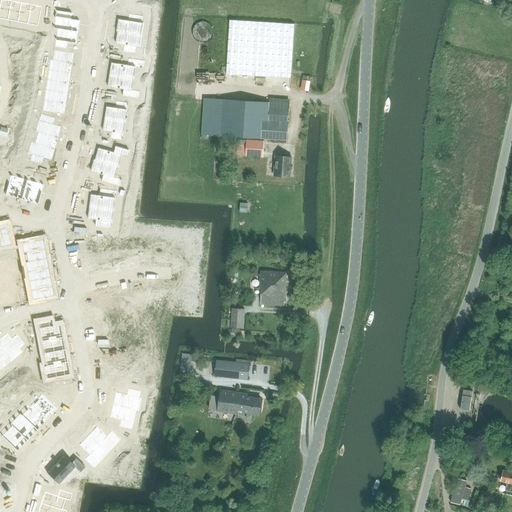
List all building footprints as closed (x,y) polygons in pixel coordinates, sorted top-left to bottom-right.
[(6,0),(1,0),(0,5),(0,18),(8,20),(11,1),(6,0)] [(11,1),(8,20),(18,22),(21,3),(11,1)] [(21,3),(18,22),(28,24),(31,5),(21,3)] [(31,5),(28,24),(38,26),(42,7),(31,5)] [(59,16),(57,29),(78,32),(80,20),(72,19),(73,13),(60,11),(59,16)] [(116,18),(114,31),(118,31),(138,35),(141,16),(129,14),(128,20),(116,18)] [(229,20),(226,74),(291,78),(294,24),(229,20)] [(56,41),(55,47),(67,49),(68,43),(76,44),(78,32),(57,29),(56,41)] [(118,31),(116,44),(124,45),(123,51),(135,53),(138,35),(118,31)] [(54,50),(52,60),(72,63),(74,53),(54,50)] [(111,62),(109,75),(130,78),(132,65),(140,67),(141,60),(128,58),(127,65),(111,62)] [(52,60),(50,70),(71,73),(72,63),(52,60)] [(50,70),(49,80),(69,83),(71,73),(50,70)] [(109,75),(107,87),(123,89),(122,96),(135,98),(136,91),(128,90),(130,78),(109,75)] [(311,77),(303,76),(302,88),(309,89),(311,77)] [(49,80),(47,90),(67,94),(69,83),(49,80)] [(47,90),(46,100),(66,104),(67,94),(47,90)] [(205,98),(202,136),(255,139),(267,140),(287,141),(289,99),(269,98),(269,102),(205,98)] [(46,100),(44,111),(64,114),(66,104),(46,100)] [(106,106),(105,118),(125,122),(128,103),(116,101),(115,107),(106,106)] [(43,115),(38,132),(58,138),(61,126),(53,124),(55,118),(43,115)] [(105,118),(103,131),(111,132),(110,138),(122,140),(125,122),(105,118)] [(38,132),(35,143),(55,149),(58,138),(38,132)] [(247,139),(246,156),(263,157),(264,140),(247,139)] [(35,143),(30,161),(42,164),(44,158),(52,160),(55,149),(35,143)] [(99,147),(95,159),(115,165),(119,153),(126,155),(128,149),(116,146),(114,152),(99,147)] [(276,156),(274,176),(290,177),(291,157),(276,156)] [(92,159),(88,171),(107,176),(105,182),(117,186),(119,179),(112,177),(115,165),(95,159),(92,159)] [(10,175),(4,195),(21,200),(27,179),(10,175)] [(27,179),(21,200),(38,205),(44,184),(27,179)] [(91,194),(89,206),(110,209),(113,190),(100,189),(99,195),(91,194)] [(89,206),(87,219),(96,220),(95,226),(107,228),(110,209),(89,206)] [(7,224),(0,224),(0,243),(1,247),(11,245),(7,224)] [(174,226),(171,246),(176,247),(176,254),(183,255),(183,256),(195,257),(195,256),(196,256),(198,238),(184,237),(184,227),(174,226)] [(98,237),(86,238),(88,251),(93,252),(97,251),(99,261),(113,258),(113,259),(121,258),(119,241),(109,241),(109,239),(98,237)] [(43,239),(23,243),(25,253),(45,249),(43,239)] [(45,249),(25,253),(27,262),(47,258),(45,249)] [(47,258),(27,262),(29,271),(49,268),(47,258)] [(49,268),(29,271),(31,281),(50,277),(49,268)] [(261,304),(284,306),(286,273),(261,271),(260,288),(262,288),(261,304)] [(181,283),(179,303),(195,305),(196,284),(199,284),(200,276),(190,276),(190,284),(181,283)] [(50,277),(31,281),(32,290),(52,286),(50,277)] [(52,286),(32,290),(34,300),(54,296),(52,286)] [(139,298),(134,299),(137,314),(143,313),(142,309),(164,305),(160,289),(153,290),(153,288),(144,290),(144,292),(138,294),(139,298)] [(121,290),(101,295),(104,304),(103,305),(104,310),(105,309),(107,317),(126,311),(125,307),(132,305),(128,293),(122,295),(121,290)] [(232,309),(231,328),(243,328),(244,309),(232,309)] [(50,320),(37,322),(41,341),(63,337),(60,324),(51,326),(50,320)] [(105,332),(94,334),(98,353),(124,348),(128,326),(107,324),(105,332)] [(7,333),(0,338),(0,345),(9,357),(25,345),(16,334),(11,338),(7,333)] [(63,337),(41,341),(43,354),(65,350),(63,337)] [(0,345),(0,361),(1,363),(9,357),(0,345)] [(65,350),(43,354),(46,366),(68,362),(65,350)] [(183,353),(181,363),(192,364),(193,355),(183,353)] [(138,358),(112,362),(115,375),(126,373),(127,381),(147,379),(145,369),(140,370),(138,358)] [(216,360),(215,376),(248,380),(249,364),(236,362),(216,360)] [(68,362),(46,366),(48,379),(70,375),(68,362)] [(116,392),(113,405),(134,410),(137,398),(139,398),(141,391),(128,388),(127,394),(116,392)] [(211,395),(209,409),(218,410),(218,411),(244,415),(245,412),(260,414),(262,399),(247,397),(248,394),(221,390),(220,396),(211,395)] [(470,392),(466,391),(462,391),(460,410),(468,411),(470,392)] [(41,394),(31,405),(47,420),(58,409),(41,394)] [(31,405),(21,415),(37,430),(47,420),(31,405)] [(113,405),(110,417),(121,420),(119,426),(132,429),(134,422),(131,422),(134,410),(113,405)] [(21,415),(11,426),(27,441),(37,430),(21,415)] [(11,426),(1,436),(17,452),(27,441),(11,426)] [(97,426),(88,435),(104,451),(113,442),(116,445),(121,440),(112,431),(107,435),(97,426)] [(88,435),(79,445),(89,454),(84,459),(94,468),(99,463),(96,460),(104,451),(88,435)] [(48,471),(46,473),(58,484),(75,467),(81,472),(85,467),(76,459),(71,463),(63,456),(48,471)] [(504,491),(511,492),(511,473),(502,471),(500,482),(506,484),(504,491)] [(457,479),(449,502),(458,505),(461,498),(468,501),(471,489),(465,487),(466,482),(457,479)] [(45,492),(41,503),(62,510),(65,499),(70,501),(72,494),(60,490),(58,496),(45,492)] [(41,503),(38,511),(61,511),(62,510),(41,503)]
